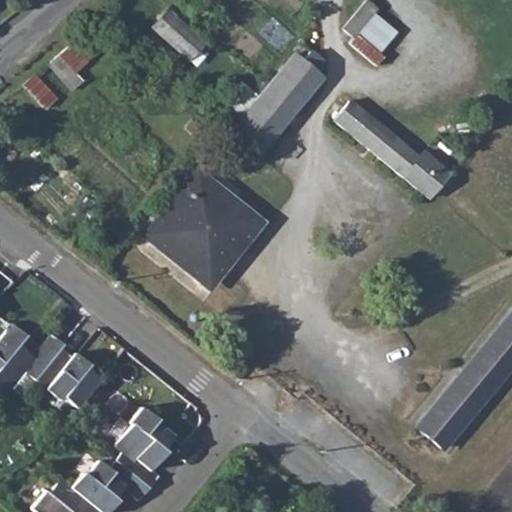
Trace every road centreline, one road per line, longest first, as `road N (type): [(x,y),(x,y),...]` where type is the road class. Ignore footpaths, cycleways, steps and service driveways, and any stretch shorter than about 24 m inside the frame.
road 1 (residential): [(0,221),(240,412)]
road 2 (residential): [(240,412),(360,511)]
road 3 (residential): [(161,511),(240,412)]
